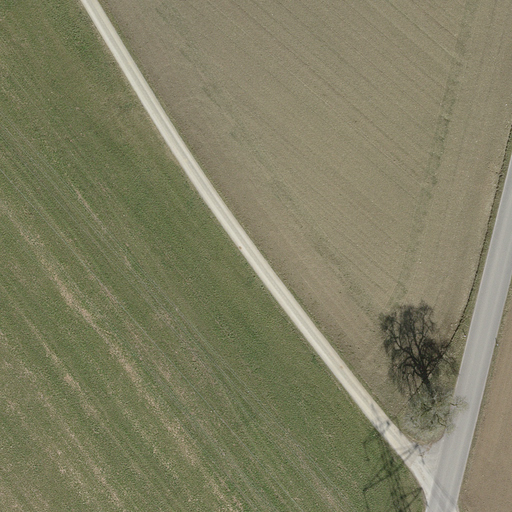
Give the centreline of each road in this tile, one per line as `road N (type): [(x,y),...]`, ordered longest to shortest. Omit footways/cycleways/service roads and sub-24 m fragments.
road 1 (track): [(88,0),(250,253),(445,495)]
road 2 (tertiary): [(441,511),(511,220)]
